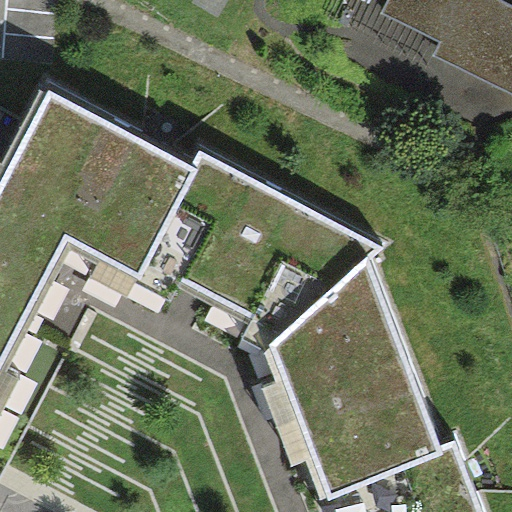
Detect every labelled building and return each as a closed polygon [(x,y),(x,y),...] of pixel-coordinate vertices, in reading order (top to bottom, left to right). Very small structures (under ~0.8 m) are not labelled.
[(435,57),(511,89),(511,0),(376,0),(447,30),(435,57)] [(26,66),(0,117),(0,310),(19,320),(68,226),(135,261),(192,152),(26,66)] [(192,152),(135,261),(267,328),(367,246),(377,238),(196,144),(192,152)] [(367,246),(267,328),(341,511),(343,511),(355,509),(414,488),(399,446),(439,432),(367,246)] [(0,468),(65,344),(19,320),(0,310),(0,468)] [(414,488),(355,509),(356,511),(487,511),(456,426),(439,432),(399,446),(414,488)]
